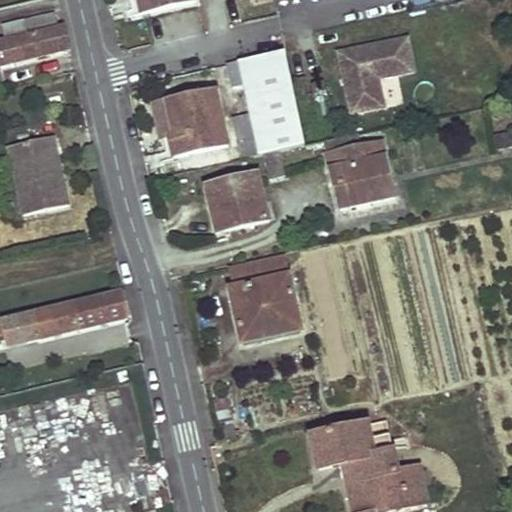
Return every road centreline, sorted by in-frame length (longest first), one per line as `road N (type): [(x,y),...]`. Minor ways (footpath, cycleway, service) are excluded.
road 1 (residential): [(203,511),(96,66)]
road 2 (residential): [(383,0),(96,66)]
